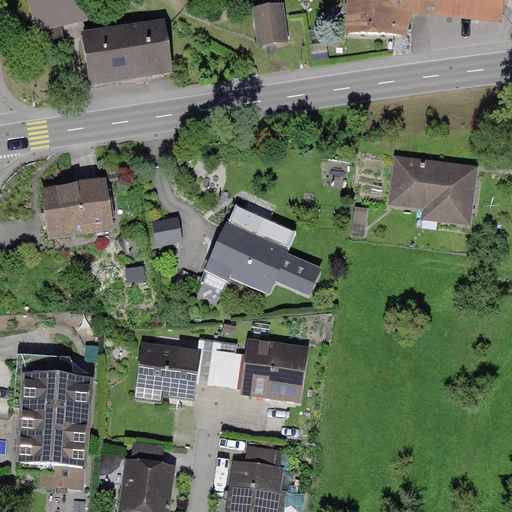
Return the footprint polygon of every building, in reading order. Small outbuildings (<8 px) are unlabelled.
[(31,0),(36,24),(82,16),(81,11),(89,10),(87,0),(31,0)] [(352,0),(351,34),(398,36),(399,2),(405,2),(405,0),(352,0)] [(405,0),(405,2),(503,14),(504,0),(405,0)] [(258,12),(262,45),(286,42),(282,9),(258,12)] [(84,40),(91,85),(173,73),(166,27),(84,40)] [(475,173),(400,162),(394,205),(440,211),(439,220),(468,224),(475,173)] [(47,195),(54,238),(110,229),(103,186),(47,195)] [(212,267),(271,294),(277,281),(311,297),(321,274),(287,258),(298,235),(238,209),(212,267)] [(358,211),(354,237),(364,239),(369,212),(358,211)] [(156,226),(159,245),(180,242),(177,223),(156,226)] [(122,229),(125,251),(141,249),(138,226),(122,229)] [(220,345),(207,344),(206,353),(219,355),(220,345)] [(246,394),(288,400),(292,377),(301,378),(305,353),(253,346),(246,394)] [(141,391),(192,399),(198,357),(146,350),(141,391)] [(83,486),(90,382),(72,381),(71,384),(29,380),(22,473),(42,475),(42,483),(46,487),(78,490),(83,486)] [(162,511),(163,511),(165,511),(167,511),(173,472),(162,470),(164,450),(135,446),(132,466),(130,466),(125,506),(128,506),(127,511),(162,511)] [(270,470),(237,465),(230,511),(276,511),(282,472),(280,471),(282,454),(273,453),(270,470)]
